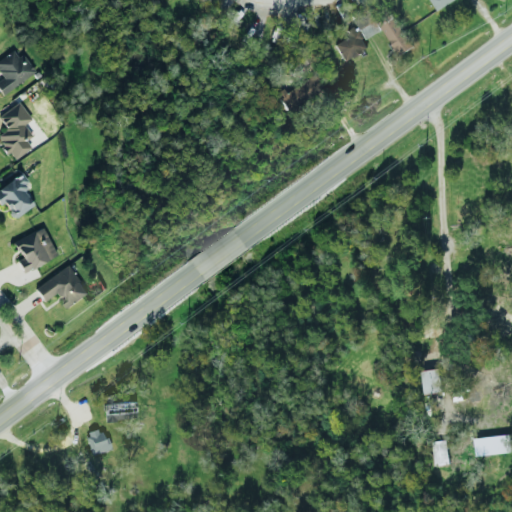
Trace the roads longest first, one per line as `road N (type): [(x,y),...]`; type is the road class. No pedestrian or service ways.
road 1 (secondary): [(241,240),(511,42)]
road 2 (secondary): [(0,415),(197,271)]
